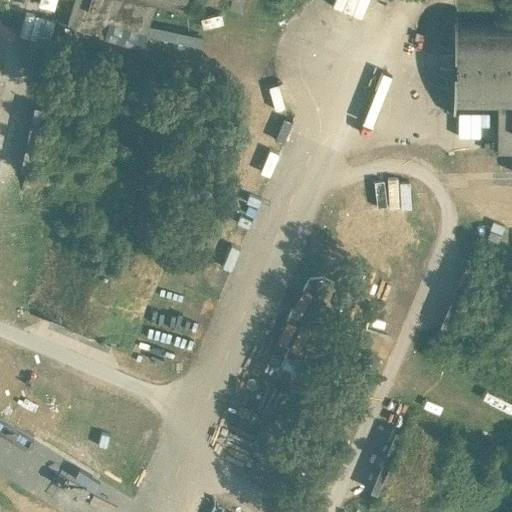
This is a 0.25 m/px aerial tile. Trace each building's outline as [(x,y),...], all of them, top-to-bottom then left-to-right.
[(73,0),(66,25),(142,48),(154,7),(180,14),(180,13),(190,15),(193,4),(184,1),(184,0),(228,0),(241,4),(242,0),(73,0)] [(511,16),(454,16),(452,108),(497,109),(497,151),(511,151),(511,16)] [(132,108),(45,84),(21,189),(113,207),(121,206),(128,202),(133,196),(136,189),(147,134),(147,126),(144,119),(139,112),(132,108)] [(66,219),(61,226),(31,309),(129,350),(162,265),(163,257),(161,248),(156,241),(148,236),(91,213),(82,212),(73,214),(66,219)] [(511,259),(478,245),(437,343),(511,375),(511,259)] [(485,438),(408,411),(367,510),(373,511),(479,511),(498,467),(499,459),(497,450),(492,443),(485,438)] [(511,511),(511,498),(510,500),(504,506),(501,511),(511,511)]
